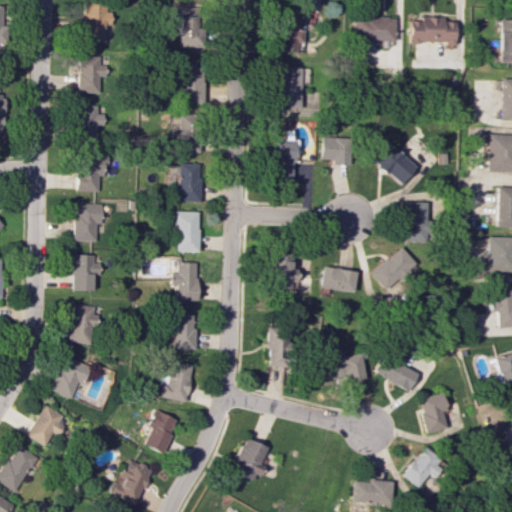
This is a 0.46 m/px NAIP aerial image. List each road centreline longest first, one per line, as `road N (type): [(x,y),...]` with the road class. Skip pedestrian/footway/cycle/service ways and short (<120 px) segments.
road 1 (residential): [(236,0),(226,357),(209,431),(165,511)]
road 2 (residential): [(40,0),(32,306),(19,368),(0,401)]
road 3 (residential): [(368,432),(220,396)]
